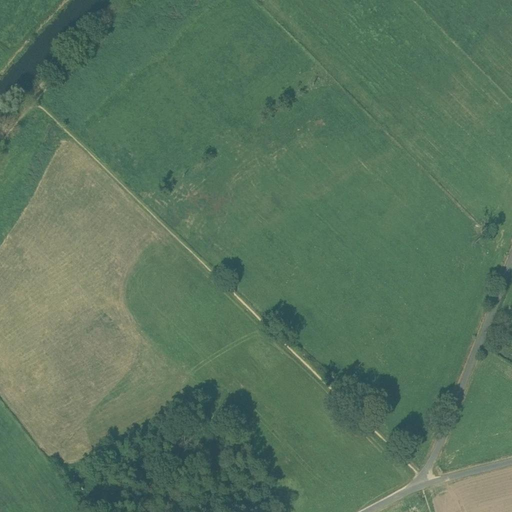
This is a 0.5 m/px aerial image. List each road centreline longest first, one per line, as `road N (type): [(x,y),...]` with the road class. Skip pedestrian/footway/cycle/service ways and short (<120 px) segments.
road 1 (track): [(38,103),(424,476)]
road 2 (unclassified): [(511,257),(422,484)]
